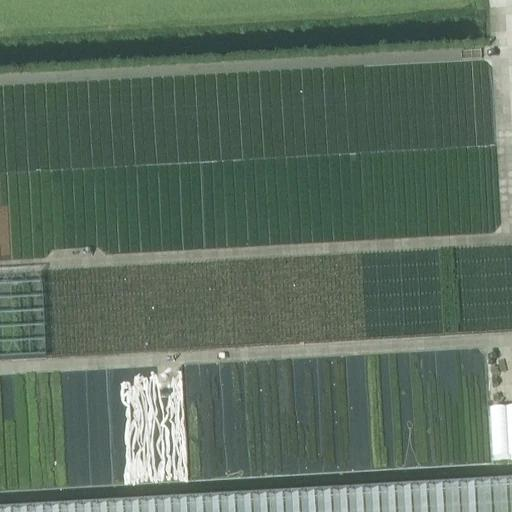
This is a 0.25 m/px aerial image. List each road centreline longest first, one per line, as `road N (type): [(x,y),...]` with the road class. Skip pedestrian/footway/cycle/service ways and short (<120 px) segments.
road 1 (track): [(511,53),(0,81)]
road 2 (track): [(0,366),(511,338)]
